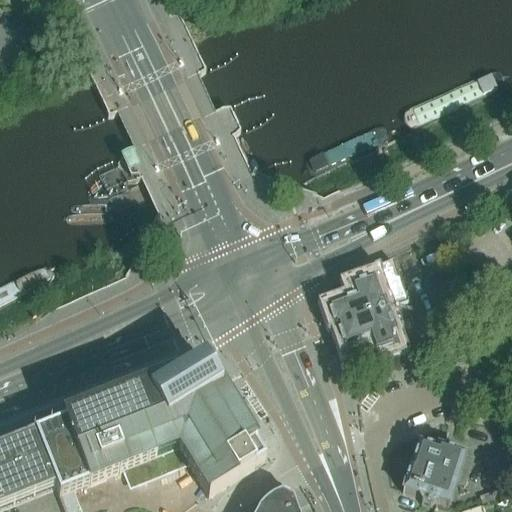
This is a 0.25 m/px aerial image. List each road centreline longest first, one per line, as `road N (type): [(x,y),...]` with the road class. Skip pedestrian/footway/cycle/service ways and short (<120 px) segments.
road 1 (secondary): [(480,168),(236,267)]
road 2 (secondary): [(0,404),(240,301)]
road 3 (secondary): [(236,267),(0,372)]
road 4 (secondary): [(265,290),(409,220),(480,168)]
road 5 (residential): [(381,511),(369,444),(378,416),(441,392),(511,404)]
road 6 (secondary): [(344,511),(332,449),(265,290)]
road 7 (unclassified): [(155,94),(236,267)]
road 8 (secondary): [(240,301),(312,460)]
